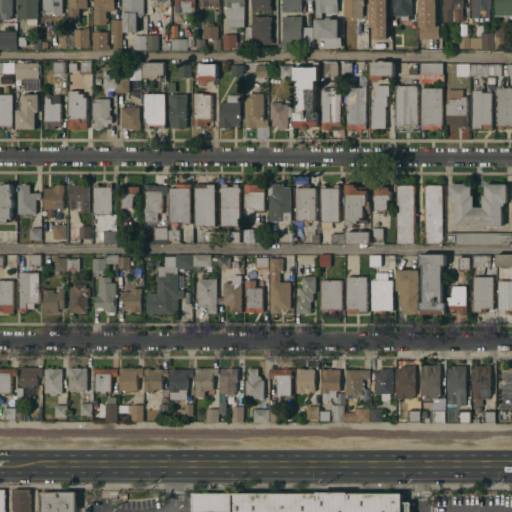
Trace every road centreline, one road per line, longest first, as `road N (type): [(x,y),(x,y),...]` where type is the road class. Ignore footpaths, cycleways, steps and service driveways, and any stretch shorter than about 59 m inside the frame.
road 1 (residential): [(511,158),(0,155)]
road 2 (residential): [(511,340),(0,340)]
road 3 (primary): [(511,464),(25,465)]
